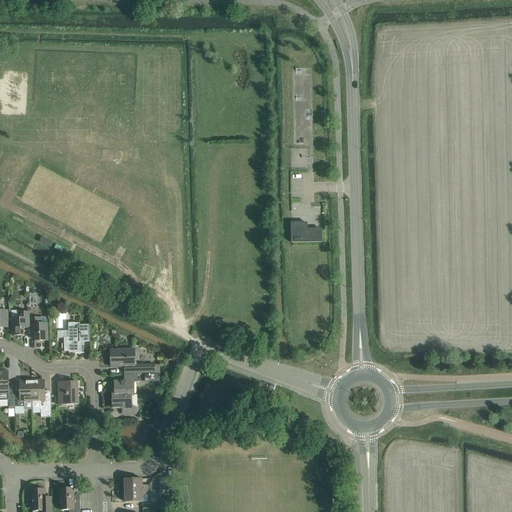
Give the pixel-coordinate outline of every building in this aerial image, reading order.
[(291,243),(322,242),(322,241),(321,241),(321,229),(307,230),(307,223),(291,223),(291,243)] [(0,328),(8,328),(8,311),(1,311),(1,305),(0,305),(0,328)] [(30,328),(30,319),(30,313),(18,313),(18,319),(12,319),(12,336),(24,335),(24,328),(29,328),(30,328)] [(30,328),(29,328),(30,334),(36,334),(36,341),(48,341),(48,324),(41,325),(41,319),(30,319),(30,328)] [(61,338),(62,342),(62,352),(70,352),(70,354),(84,353),(84,345),(82,345),(82,342),(90,342),(90,326),(82,326),(82,324),(69,324),(70,338),(61,338)] [(125,374),(154,373),(154,365),(135,366),(135,349),(111,350),(111,368),(125,368),(125,374)] [(8,371),(0,371),(0,393),(4,393),(4,401),(8,400),(9,409),(15,409),(14,395),(9,396),(8,371)] [(115,395),(131,395),(134,395),(134,383),(137,383),(137,376),(125,376),(125,382),(115,383),(115,395)] [(32,381),(32,409),(32,410),(40,410),(40,418),(51,418),(50,394),(45,394),(44,380),(32,381)] [(32,409),(32,381),(20,381),(20,395),(14,395),(15,409),(24,408),(24,410),(32,409)] [(59,405),(68,405),(78,404),(78,383),(59,383),(59,405)] [(131,395),(115,395),(112,395),(113,408),(123,408),(123,414),(135,413),(135,407),(132,407),(131,395)] [(125,491),(148,490),(148,486),(142,486),(142,479),(124,479),(125,491)] [(69,511),(80,511),(80,500),(74,500),(73,489),(60,489),(61,510),(69,510),(69,511)] [(40,511),(52,511),(52,497),(45,498),(45,490),(32,490),(32,511),(40,511)] [(148,496),(148,490),(125,491),(125,503),(143,502),(142,496),(148,496)]
